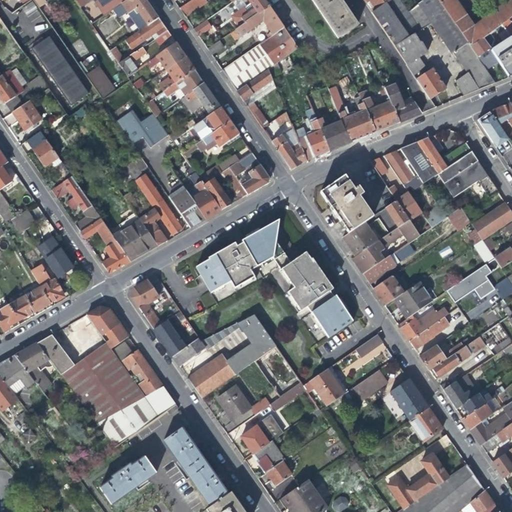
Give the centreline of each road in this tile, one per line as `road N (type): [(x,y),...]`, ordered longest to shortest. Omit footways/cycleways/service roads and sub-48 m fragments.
road 1 (residential): [(287,184),(511,510)]
road 2 (residential): [(262,511),(107,288)]
road 3 (residential): [(287,184),(157,0)]
road 4 (residential): [(107,288),(287,184)]
road 5 (residential): [(0,133),(107,288)]
road 6 (residential): [(287,184),(453,108)]
road 7 (residential): [(0,347),(107,288)]
